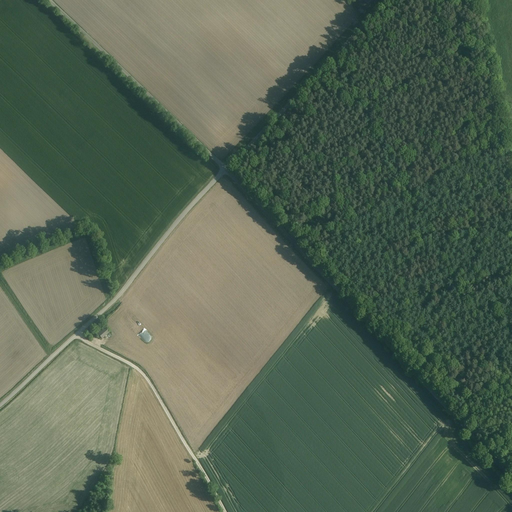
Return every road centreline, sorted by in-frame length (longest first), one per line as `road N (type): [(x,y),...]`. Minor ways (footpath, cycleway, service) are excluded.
road 1 (unclassified): [(511,477),(229,169)]
road 2 (unclassified): [(229,169),(104,307),(0,405)]
road 3 (unclassified): [(229,169),(50,0)]
road 4 (unclassified): [(389,0),(229,169)]
